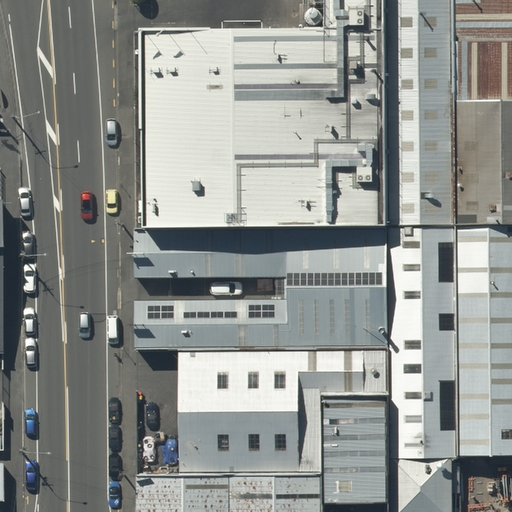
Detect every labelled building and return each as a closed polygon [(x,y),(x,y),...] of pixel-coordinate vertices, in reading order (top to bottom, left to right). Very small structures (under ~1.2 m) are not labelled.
[(321,0),(322,47),(143,48),(143,243),(376,242),(374,0),(321,0)] [(451,0),(383,0),(384,242),(452,241),(451,0)] [(511,0),(451,0),(452,54),(511,54),(511,0)] [(511,57),(452,57),(453,241),(511,240),(511,57)] [(453,243),(384,244),(385,463),(454,463),(453,243)] [(511,243),(455,243),(456,463),(511,462),(511,243)] [(382,248),(353,248),(133,249),(134,292),(282,291),(282,312),(133,312),(133,355),(383,355),(382,248)] [(175,485),(320,484),(319,511),(384,511),(383,362),(174,363),(175,485)] [(449,511),(449,466),(386,466),(385,511),(449,511)] [(318,511),(319,486),(136,487),(135,511),(318,511)]
